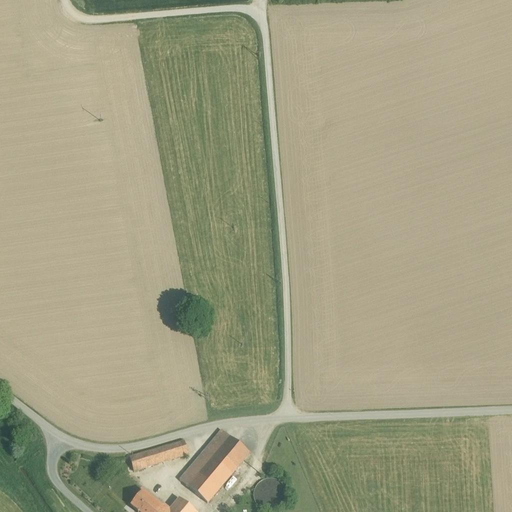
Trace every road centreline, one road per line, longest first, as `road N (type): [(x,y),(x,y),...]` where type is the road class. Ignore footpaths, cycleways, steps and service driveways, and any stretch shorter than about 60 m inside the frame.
road 1 (unclassified): [(289,417),(286,256),(263,0)]
road 2 (unclassified): [(289,417),(123,451),(60,439)]
road 3 (unclassified): [(511,412),(289,417)]
road 4 (track): [(63,0),(63,8),(88,20),(263,8)]
